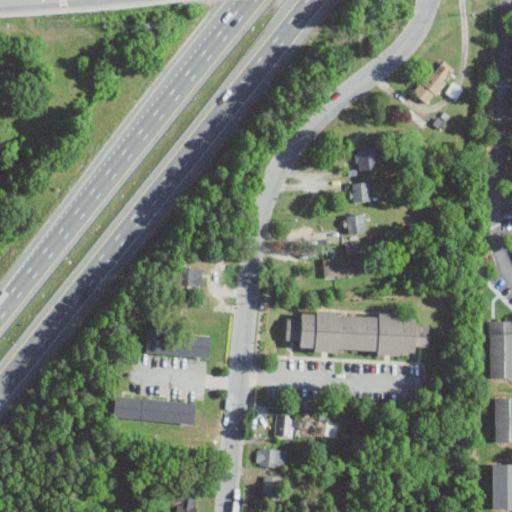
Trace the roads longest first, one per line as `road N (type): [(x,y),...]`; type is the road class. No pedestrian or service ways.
road 1 (residential): [(427,0),(415,33),(323,107),(286,150),(265,201),(226,511)]
road 2 (motorway): [(0,390),(311,0)]
road 3 (motorway): [(250,0),(15,295)]
